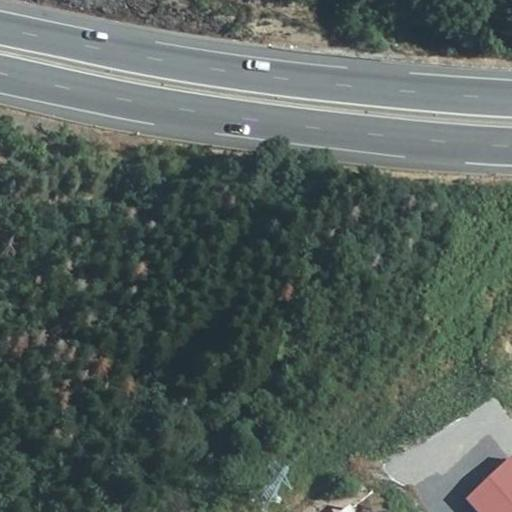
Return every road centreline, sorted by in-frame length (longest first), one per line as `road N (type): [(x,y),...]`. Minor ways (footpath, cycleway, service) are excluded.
road 1 (trunk): [(0,70),(344,132),(511,143)]
road 2 (trunk): [(511,99),(229,70),(0,26)]
